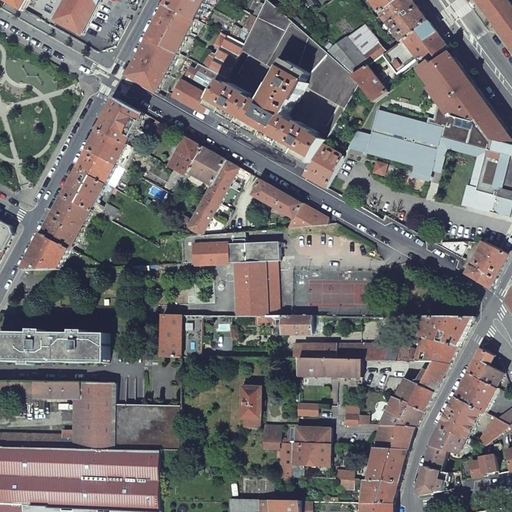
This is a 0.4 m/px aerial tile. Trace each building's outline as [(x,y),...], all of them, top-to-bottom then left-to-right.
[(3,0),(25,12),(31,0),(68,0),(57,21),(84,36),(103,0),(3,0)] [(208,0),(170,0),(168,5),(197,21),(208,0)] [(400,0),(371,0),(382,14),(400,0)] [(424,14),(414,0),(400,0),(382,14),(402,42),(430,22),(424,14)] [(511,49),(511,4),(509,0),(475,0),(482,8),(511,49)] [(246,45),(243,51),(282,74),(289,62),(312,76),(306,87),(345,109),(360,83),(354,77),(327,53),(268,2),(266,6),(260,19),(246,45)] [(259,4),(253,15),(260,19),(266,6),(261,3),(259,4)] [(197,21),(168,5),(159,22),(150,39),(180,55),(197,21)] [(430,22),(402,42),(388,52),(384,55),(392,66),(377,77),(381,81),(392,72),(398,79),(400,77),(398,74),(409,67),(412,71),(420,66),(422,69),(432,61),(450,49),(444,41),(430,22)] [(388,52),(366,25),(327,53),(354,77),(369,66),(384,55),(388,52)] [(230,37),(222,34),(215,46),(221,51),(230,37)] [(221,51),(210,70),(227,78),(243,51),(246,45),(230,37),(221,51)] [(130,76),(159,93),(180,55),(150,39),(140,58),(130,76)] [(439,103),(449,117),(453,114),(455,118),(507,131),(510,132),(452,52),(438,63),(439,65),(436,67),(432,61),(422,69),(419,71),(432,87),(429,89),(439,103)] [(265,105),(225,83),(215,99),(212,106),(262,135),(313,164),(324,144),(327,140),(288,118),(306,87),(312,76),(289,62),(282,74),(265,105)] [(191,68),(184,79),(184,81),(215,99),(225,83),(227,78),(210,70),(199,64),(198,66),(197,68),(196,70),(191,68)] [(377,77),(369,66),(354,77),(360,83),(376,103),(390,93),(381,81),(377,77)] [(184,81),(175,96),(198,109),(207,114),(212,106),(215,99),(184,81)] [(109,114),(101,129),(130,145),(147,115),(119,99),(117,100),(109,114)] [(511,200),(511,144),(508,144),(504,143),(507,131),(455,118),(453,114),(449,117),(439,103),(434,120),(429,118),(428,124),(379,111),(368,151),(417,164),(415,174),(419,175),(419,176),(427,178),(427,177),(431,178),(433,171),(439,150),(436,149),(438,141),(481,152),(482,149),(490,151),(475,208),(491,212),(490,213),(510,218),(511,212),(511,204),(505,203),(506,199),(511,200)] [(153,118),(146,130),(151,133),(158,121),(153,118)] [(164,125),(158,121),(151,133),(150,134),(157,138),(164,125)] [(130,145),(101,129),(99,133),(90,149),(119,165),(130,145)] [(359,133),(351,146),(352,147),(364,150),(367,135),(359,133)] [(152,145),(156,138),(150,134),(146,141),(152,145)] [(204,147),(187,137),(185,142),(182,147),(184,148),(179,157),(177,156),(171,167),(179,171),(188,176),(190,173),(204,147)] [(479,157),(467,205),(475,208),(490,151),(482,149),(481,152),(438,141),(436,149),(439,150),(433,171),(442,173),(448,148),(479,157)] [(345,156),(324,144),(313,164),(308,172),(306,176),(317,183),(328,189),(333,180),(338,171),(337,171),(345,156)] [(127,170),(136,155),(139,149),(137,149),(130,145),(119,165),(126,169),(127,170)] [(216,154),(204,147),(190,173),(213,186),(227,160),(216,154)] [(119,165),(90,149),(88,153),(79,168),(108,184),(119,165)] [(201,235),(204,235),(242,169),(235,164),(227,160),(213,186),(194,220),(189,229),(201,235)] [(119,165),(108,184),(114,188),(126,169),(119,165)] [(108,184),(79,168),(76,173),(65,195),(94,211),(98,203),(108,184)] [(176,197),(188,176),(179,171),(174,181),(168,192),(176,197)] [(263,180),(255,196),(296,219),(305,205),(284,192),(263,180)] [(176,197),(168,192),(164,200),(172,205),(176,197)] [(94,211),(65,195),(54,214),(44,234),(72,249),(76,243),(94,211)] [(105,206),(98,203),(94,211),(99,213),(113,221),(119,210),(107,203),(105,206)] [(330,219),(305,205),(296,219),(293,228),(330,224),(330,219)] [(180,223),(189,229),(194,220),(184,215),(180,223)] [(0,252),(6,252),(11,243),(15,234),(13,227),(0,220),(0,252)] [(180,223),(173,238),(184,237),(201,235),(189,229),(180,223)] [(203,264),(237,263),(278,262),(282,261),(281,242),(248,244),(247,231),(204,235),(201,235),(184,237),(185,265),(203,264)] [(72,249),(44,234),(28,262),(25,268),(28,270),(61,269),(72,249)] [(148,241),(159,247),(159,244),(159,239),(149,237),(148,241)] [(511,255),(485,243),(484,244),(468,274),(493,289),(502,272),(511,255)] [(437,244),(462,259),(471,244),(449,244),(437,244)] [(237,263),(239,313),(239,316),(256,316),(280,316),(279,294),(275,294),(275,290),(279,290),(278,262),(237,263)] [(200,357),(201,316),(183,316),(165,316),(164,357),(200,357)] [(214,357),(215,322),(205,321),(205,316),(201,316),(200,357),(214,357)] [(284,334),(314,334),(315,317),(280,316),(256,316),(256,325),(276,325),(276,320),(284,321),(284,334)] [(315,317),(314,334),(323,334),(323,317),(315,317)] [(424,340),(462,346),(469,332),(477,318),(430,318),(424,340)] [(1,336),(0,359),(9,359),(9,362),(94,363),(94,360),(110,360),(110,334),(85,334),(85,331),(78,331),(77,334),(44,333),(44,331),(36,331),(36,333),(9,333),(9,336),(1,336)] [(462,346),(424,340),(421,351),(419,361),(435,361),(452,365),(455,359),(462,346)] [(302,359),(364,360),(386,360),(419,361),(421,351),(390,343),(389,344),(294,344),(294,359),(302,359)] [(498,356),(483,348),(472,369),(470,374),(499,389),(507,373),(493,366),(498,356)] [(502,358),(498,356),(493,366),(507,373),(502,358)] [(301,376),(363,378),(364,360),(302,359),(301,376)] [(435,361),(430,372),(424,370),(418,381),(417,380),(416,383),(408,380),(408,381),(437,393),(440,388),(452,365),(435,361)] [(499,389),(470,374),(467,379),(458,397),(485,412),(488,413),(500,389),(499,389)] [(0,397),(35,398),(35,382),(0,381),(0,397)] [(437,393),(408,381),(397,398),(427,411),(437,393)] [(83,383),(35,382),(35,398),(76,399),(83,399),(83,383)] [(117,383),(83,383),(83,399),(76,399),(74,432),(74,448),(116,448),(117,405),(117,383)] [(263,383),(245,383),(245,388),(244,423),(262,424),(263,383)] [(395,397),(382,425),(419,427),(425,415),(427,411),(397,398),(395,397)] [(485,412),(458,397),(450,412),(442,427),(471,439),(485,412)] [(300,404),(300,415),(318,415),(319,404),(300,404)] [(182,406),(117,405),(116,448),(162,450),(182,450),(182,406)] [(511,409),(499,420),(511,426),(511,409)] [(355,415),(347,415),(347,425),(360,425),(360,417),(360,416),(355,416),(355,415)] [(511,426),(499,420),(496,418),(479,442),(487,445),(502,435),(511,427),(511,426)] [(377,448),(411,451),(417,432),(418,430),(419,427),(382,425),(377,448)] [(266,449),(283,449),(283,444),(283,426),(266,426),(266,449)] [(332,466),(333,429),(300,427),(300,428),(299,428),(298,444),(297,465),(304,465),(332,466)] [(435,440),(434,446),(451,451),(463,455),(471,439),(442,427),(435,440)] [(508,447),(509,451),(511,449),(511,427),(502,435),(505,448),(508,447)] [(0,446),(74,448),(74,432),(64,431),(64,435),(0,434),(0,446)] [(297,465),(298,444),(291,444),(283,444),(283,449),(282,477),(305,478),(305,469),(304,465),(297,465)] [(0,511),(40,511),(47,507),(48,507),(48,508),(62,509),(62,511),(74,511),(74,509),(86,509),(85,511),(95,511),(96,510),(98,510),(98,511),(150,511),(155,511),(160,511),(162,461),(162,450),(116,448),(74,448),(0,446),(0,511)] [(445,472),(445,471),(451,451),(434,446),(427,467),(445,472)] [(377,448),(370,479),(402,483),(407,467),(411,451),(377,448)] [(182,450),(162,450),(162,461),(182,462),(182,450)] [(473,463),(476,479),(487,476),(487,474),(490,474),(491,472),(495,471),(497,472),(500,472),(496,455),(484,457),(484,461),(473,463)] [(445,472),(427,467),(420,491),(424,496),(443,492),(444,492),(448,482),(449,483),(452,473),(445,471),(445,472)] [(339,470),(336,470),(336,479),(354,479),(354,471),(339,470)] [(370,479),(368,480),(364,503),(396,504),(396,503),(397,499),(402,483),(370,479)] [(230,511),(261,511),(261,501),(231,501),(230,511)] [(273,511),(274,502),(271,501),(261,501),(261,511),(273,511)] [(280,502),(274,502),(273,511),(303,511),(302,502),(280,502)] [(313,511),(313,502),(302,502),(303,511),(313,511)] [(395,511),(396,504),(364,503),(363,511),(395,511)]
